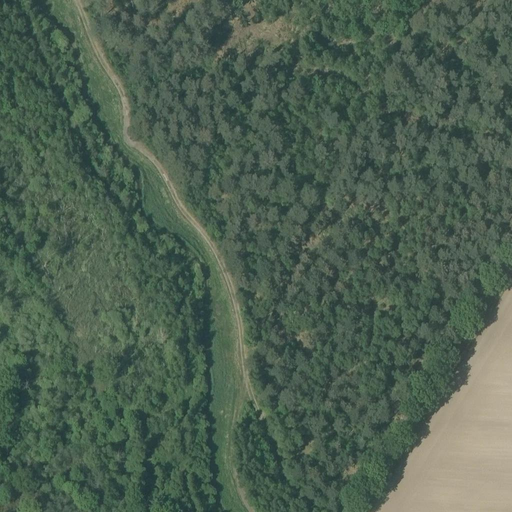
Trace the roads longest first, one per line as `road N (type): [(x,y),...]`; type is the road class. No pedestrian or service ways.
road 1 (track): [(229,345),(203,241),(122,132),(68,0)]
road 2 (track): [(355,511),(511,248)]
road 3 (track): [(229,345),(289,484),(327,511)]
road 4 (track): [(229,345),(222,476),(237,511)]
